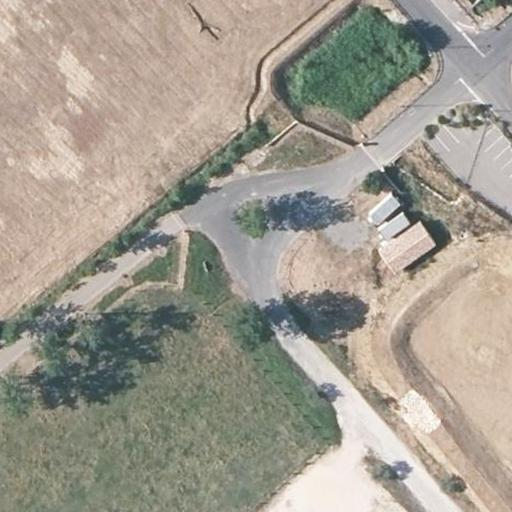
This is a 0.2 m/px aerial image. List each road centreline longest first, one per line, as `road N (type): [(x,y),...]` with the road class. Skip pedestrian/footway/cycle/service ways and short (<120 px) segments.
road 1 (unclassified): [(243,259),(297,348),(447,511)]
road 2 (unclassified): [(200,207),(0,348)]
road 3 (unclassified): [(472,69),(368,155),(324,177)]
road 4 (unclassified): [(324,177),(243,186),(200,207)]
